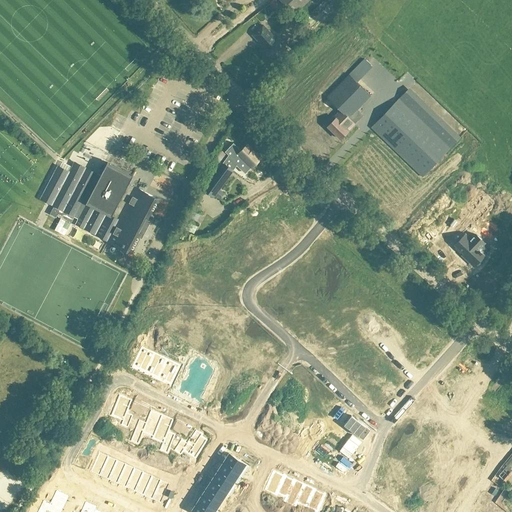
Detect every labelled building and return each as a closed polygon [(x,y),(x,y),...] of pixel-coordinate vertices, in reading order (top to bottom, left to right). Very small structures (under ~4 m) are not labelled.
[(284,8),(276,0),(272,0),(268,4),(278,14),(284,8)] [(281,0),(294,13),(307,0),(281,0)] [(307,32),(341,3),(338,0),(324,0),(299,22),(307,32)] [(287,48),(277,38),(276,39),(263,25),(252,35),(264,46),(265,45),(267,48),(262,52),(264,54),(264,57),(267,60),(269,60),(271,62),(287,48)] [(388,66),(373,73),(380,88),(394,81),(388,66)] [(348,74),(326,97),(340,110),(334,116),(336,118),(328,126),(341,139),(349,130),(355,123),(354,123),(362,115),(356,110),(371,95),(348,74)] [(415,81),(404,92),(460,148),(472,137),(415,81)] [(450,147),(399,98),(371,127),(422,177),(450,147)] [(218,169),(203,188),(214,196),(233,170),(237,165),(241,169),(245,172),(252,166),(260,158),(246,145),(241,151),(233,143),(225,151),(229,155),(228,155),(223,163),(218,169)] [(222,151),(216,159),(220,162),(221,161),(226,154),(222,151)] [(152,214),(160,200),(161,201),(161,200),(128,183),(132,175),(108,162),(106,166),(103,171),(100,178),(73,164),(69,172),(58,166),(58,165),(40,199),(78,219),(76,223),(133,254),(133,253),(132,252),(140,238),(141,239),(141,238),(139,237),(151,214),(153,215),(152,214)] [(292,197),(283,208),(299,222),(304,217),(306,218),(311,212),(303,207),(304,206),(298,202),(303,197),(293,189),(288,194),(292,197)] [(469,227),(477,219),(486,209),(490,205),(481,197),(477,201),(460,219),(469,227)] [(53,207),(51,211),(71,222),(74,217),(53,207)] [(272,221),(264,230),(282,246),(282,245),(290,236),(280,227),(285,222),(270,208),(265,214),(272,221)] [(200,214),(191,209),(187,217),(197,221),(200,214)] [(186,221),(183,227),(194,233),(197,226),(186,221)] [(249,232),(244,238),(258,251),(263,246),(274,255),(282,246),(264,230),(257,239),(249,232)] [(458,245),(456,247),(461,252),(463,250),(470,257),(468,258),(475,265),(478,262),(479,264),(485,257),(484,256),(485,255),(478,248),(485,241),(477,233),(471,239),(466,233),(456,244),(458,245)] [(341,234),(327,249),(336,257),(336,258),(348,245),(351,243),(341,234)] [(230,245),(222,254),(238,268),(246,258),(236,249),(240,244),(230,236),(226,241),(230,245)] [(336,257),(334,260),(343,269),(339,273),(345,278),(353,268),(348,264),(357,253),(348,245),(336,258),(336,257)] [(210,260),(205,265),(215,273),(219,268),(230,277),(238,268),(222,254),(214,264),(210,260)] [(318,259),(313,265),(322,273),(327,268),(318,259)] [(363,271),(355,280),(360,285),(363,281),(373,290),(387,273),(378,265),(368,275),(363,271)] [(282,292),(274,302),(284,310),(293,300),(298,304),(306,294),(301,290),(298,293),(285,282),(279,289),(282,292)] [(393,290),(379,305),(385,311),(392,303),(400,311),(416,293),(407,285),(398,295),(393,290)] [(416,293),(400,311),(409,318),(402,326),(408,331),(421,316),(416,311),(425,301),(416,293)] [(187,296),(177,317),(238,346),(238,345),(247,327),(248,325),(187,296)] [(308,315),(299,326),(309,334),(311,332),(311,331),(322,318),(313,310),(317,306),(311,301),(303,311),(308,315)] [(322,318),(311,331),(311,332),(321,339),(330,329),(335,333),(343,324),(338,319),(334,323),(324,315),(322,318)] [(435,325),(421,341),(431,351),(436,345),(437,345),(442,340),(441,340),(448,333),(442,328),(440,330),(435,325)] [(220,402),(220,403),(240,413),(240,412),(266,359),(266,358),(265,357),(270,348),(261,344),(262,341),(247,327),(238,345),(246,349),(220,402)] [(142,347),(133,365),(146,372),(155,353),(154,352),(145,348),(147,343),(144,341),(141,346),(142,347)] [(335,341),(323,353),(330,360),(329,361),(330,361),(342,349),(335,341)] [(155,353),(146,372),(158,377),(158,378),(167,359),(166,358),(157,354),(160,349),(156,347),(154,352),(155,353)] [(342,349),(330,361),(337,369),(350,356),(342,349)] [(476,369),(482,355),(473,351),(467,365),(476,369)] [(158,377),(157,379),(165,383),(166,381),(171,384),(180,365),(169,360),(172,355),(168,353),(166,358),(167,359),(158,378),(158,377)] [(409,354),(403,359),(412,368),(417,363),(409,354)] [(350,356),(337,369),(338,368),(341,371),(344,375),(345,375),(357,364),(350,356)] [(357,364),(345,375),(348,379),(351,382),(364,370),(357,364)] [(364,370),(351,382),(356,387),(358,389),(359,390),(371,378),(364,370)] [(453,376),(449,381),(464,395),(472,386),(459,374),(455,378),(453,376)] [(371,378),(359,390),(363,395),(365,396),(364,397),(365,397),(378,385),(371,378)] [(449,381),(442,388),(457,402),(464,395),(449,381)] [(378,385),(365,397),(372,405),(385,392),(378,385)] [(440,394),(436,398),(449,410),(457,402),(442,388),(438,392),(440,394)] [(511,392),(509,390),(497,407),(507,414),(511,407),(511,392)] [(385,392),(372,405),(373,405),(380,412),(392,400),(385,392)] [(119,395),(111,415),(123,420),(121,425),(128,427),(132,415),(126,413),(131,400),(119,395)] [(490,395),(482,404),(487,408),(495,399),(490,395)] [(428,402),(418,413),(428,422),(424,427),(433,435),(437,431),(433,427),(443,417),(428,402)] [(139,420),(131,441),(138,444),(143,432),(153,436),(162,415),(151,410),(146,423),(139,420)] [(153,436),(152,438),(163,443),(160,450),(167,453),(175,434),(168,431),(173,419),(162,415),(153,436)] [(416,428),(411,433),(420,442),(425,436),(416,428)] [(181,439),(174,450),(181,454),(180,455),(192,463),(207,440),(201,436),(202,434),(196,430),(191,438),(191,437),(187,443),(181,439)] [(393,451),(388,458),(408,465),(409,457),(408,456),(413,441),(399,436),(393,451)] [(120,437),(118,442),(125,445),(127,440),(120,437)] [(474,447),(466,456),(483,469),(490,459),(474,447)] [(99,452),(90,471),(99,475),(108,456),(99,452)] [(229,453),(223,463),(239,473),(239,474),(242,476),(249,466),(229,453)] [(108,456),(99,475),(108,479),(117,460),(108,456)] [(466,456),(460,465),(476,478),(483,469),(466,456)] [(388,467),(381,487),(396,492),(403,473),(408,465),(388,458),(387,467),(388,467)] [(117,460),(108,479),(117,483),(126,464),(117,460)] [(223,463),(217,472),(233,482),(239,474),(239,473),(223,463)] [(126,464),(117,483),(126,487),(134,468),(126,464)] [(460,465),(453,475),(470,487),(476,478),(460,465)] [(134,468),(126,487),(134,491),(143,471),(134,468)] [(143,471),(134,491),(143,495),(152,475),(143,471)] [(274,471),(265,490),(276,495),(277,493),(285,476),(274,471)] [(217,472),(211,481),(227,491),(227,492),(230,494),(237,484),(233,482),(217,472)] [(152,475),(143,495),(152,499),(161,479),(152,475)] [(453,475),(446,484),(463,496),(470,487),(453,475)] [(285,476),(277,493),(286,497),(287,497),(294,481),(294,480),(285,476)] [(161,479),(152,499),(161,503),(170,484),(161,479)] [(286,497),(284,501),(295,506),(297,502),(305,484),(294,480),(294,481),(287,497),(286,497)] [(211,481),(205,490),(221,500),(227,492),(227,491),(211,481)] [(305,484),(297,502),(306,506),(314,490),(315,490),(315,489),(305,484)] [(446,484),(439,493),(456,506),(463,496),(446,484)] [(43,499),(37,511),(46,511),(47,510),(50,511),(61,511),(69,496),(56,489),(50,502),(43,499)] [(205,490),(199,499),(215,510),(216,509),(221,500),(205,490)] [(314,490),(306,506),(317,511),(325,495),(315,490),(314,490)] [(425,505),(419,511),(438,511),(442,507),(425,494),(420,501),(425,505)] [(199,499),(193,509),(197,511),(218,511),(219,511),(216,509),(215,510),(199,499)] [(77,511),(73,510),(72,511),(93,511),(95,509),(96,509),(97,506),(85,501),(80,511),(77,511)]
